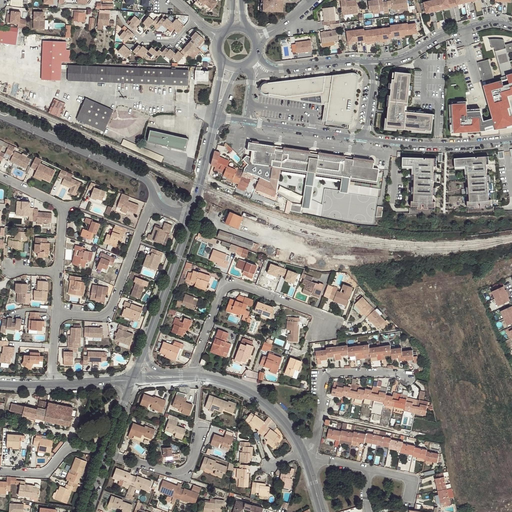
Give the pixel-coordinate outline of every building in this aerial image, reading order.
[(205,5),(212,10),(217,3),(215,1),(216,0),(208,0),(205,4),(205,5)] [(263,0),(263,7),(265,9),(265,11),(283,12),(283,0),(263,0)] [(344,0),(336,0),(336,1),(340,1),(342,14),(352,12),(352,14),(358,14),(356,0),(347,1),(347,2),(345,3),(344,0)] [(383,13),(389,12),(388,8),(387,1),(383,2),(383,1),(376,2),(376,0),(369,1),(370,12),(372,11),(383,9),(383,11),(383,13)] [(392,10),(408,8),(406,0),(391,0),(391,1),(387,1),(388,8),(392,8),(392,10)] [(442,10),(439,0),(433,0),(431,1),(434,12),(442,10)] [(453,7),(451,0),(449,0),(448,0),(447,0),(439,0),(442,10),(453,7)] [(434,12),(431,1),(423,2),(426,13),(434,12)] [(323,26),(333,24),(335,24),(333,7),(323,9),(325,21),(323,21),(323,26)] [(84,22),(86,10),(75,10),(74,18),(72,18),(72,22),(74,22),(74,21),(84,22)] [(110,11),(100,10),(99,25),(113,26),(114,21),(109,20),(110,11)] [(25,29),(26,20),(20,19),(20,12),(11,11),(10,23),(18,24),(17,28),(19,28),(25,29)] [(34,11),(33,29),(43,29),(43,17),(43,12),(34,11)] [(135,15),(130,21),(131,22),(128,25),(135,30),(138,27),(136,26),(141,21),(135,15)] [(143,22),(149,27),(152,23),(155,26),(157,23),(160,19),(157,17),(154,21),(148,16),(143,22)] [(165,19),(162,17),(160,19),(157,23),(160,26),(162,24),(167,28),(171,25),(173,22),(167,17),(165,19)] [(178,33),(184,27),(181,25),(182,24),(176,19),(173,22),(171,25),(176,29),(175,30),(178,33)] [(408,23),(399,24),(401,38),(404,37),(404,35),(409,35),(408,25),(408,23)] [(416,23),(408,25),(409,35),(417,33),(416,23)] [(390,26),(390,28),(392,37),(396,36),(397,38),(401,38),(399,24),(390,26)] [(17,28),(0,25),(0,42),(16,45),(19,28),(17,28)] [(119,36),(126,42),(131,36),(132,37),(134,34),(127,27),(124,30),(124,31),(119,36)] [(390,28),(382,29),(383,42),(387,41),(387,39),(392,39),(392,37),(390,28)] [(364,29),(355,30),(357,42),(361,41),(362,43),(365,42),(364,31),(364,29)] [(382,29),(373,30),(374,41),(379,40),(379,42),(383,42),(382,29)] [(357,42),(355,30),(346,31),(348,45),(352,44),(352,42),(357,42)] [(373,30),(364,31),(365,42),(366,44),(370,44),(369,42),(374,41),(373,30)] [(336,31),(321,33),(322,44),(338,41),(336,31)] [(193,39),(190,41),(196,47),(199,44),(198,42),(202,37),(196,32),(191,37),(193,39)] [(205,39),(202,37),(198,42),(199,44),(196,47),(197,48),(205,39)] [(493,39),(490,39),(492,48),(494,47),(496,51),(495,51),(502,76),(495,79),(489,59),(478,62),(483,80),(488,78),(490,83),(485,84),(488,93),(487,93),(493,117),(498,115),(498,118),(492,119),(492,118),(484,121),(480,110),(467,111),(466,102),(449,104),(451,133),(462,132),(461,129),(468,129),(468,132),(486,131),(486,128),(494,127),(495,130),(502,129),(502,128),(511,126),(511,111),(509,100),(507,93),(511,91),(511,92),(511,42),(505,45),(504,40),(501,39),(496,39),(493,39)] [(70,56),(70,50),(66,49),(66,41),(43,41),(42,79),(61,80),(61,61),(69,62),(69,61),(70,56)] [(195,52),(198,49),(196,47),(190,41),(183,50),(189,55),(193,50),(195,52)] [(302,43),(296,44),(297,53),(312,51),(310,41),(301,42),(302,43)] [(137,52),(143,57),(146,53),(149,51),(143,45),(141,47),(139,44),(133,51),(136,54),(137,52)] [(118,51),(126,59),(132,52),(123,45),(118,51)] [(153,56),(157,58),(161,54),(162,52),(159,49),(157,52),(152,47),(149,51),(146,53),(151,58),(153,56)] [(165,55),(170,60),(173,57),(176,54),(170,49),(169,50),(166,47),(162,52),(161,54),(164,56),(165,55)] [(186,58),(189,55),(183,50),(180,52),(178,51),(176,54),(173,57),(179,62),(184,56),(186,58)] [(108,67),(69,65),(68,80),(87,81),(113,82),(151,84),(188,85),(189,70),(164,69),(140,68),(108,67)] [(200,68),(196,67),(195,80),(208,81),(208,71),(200,70),(200,68)] [(409,86),(410,73),(401,72),(394,72),(394,79),(391,79),(391,84),(390,89),(390,96),(389,107),(388,106),(387,111),(389,111),(388,114),(387,114),(386,118),(385,128),(395,129),(411,130),(425,132),(425,130),(431,131),(433,114),(423,113),(406,111),(406,110),(408,95),(409,86)] [(327,105),(325,121),(348,125),(348,124),(349,125),(350,124),(351,123),(358,76),(356,74),(355,74),(352,73),(350,73),(331,75),(327,105)] [(327,105),(331,75),(325,76),(322,93),(284,97),(284,99),(319,104),(324,105),(321,121),(325,121),(327,105)] [(322,93),(325,76),(266,83),(263,83),(262,84),(261,85),(260,87),(260,88),(260,90),(260,92),(262,94),(264,95),(266,95),(268,94),(268,95),(283,97),(284,97),(322,93)] [(60,117),(66,102),(55,97),(49,112),(60,117)] [(76,119),(104,131),(113,110),(85,98),(76,119)] [(385,128),(386,118),(385,118),(384,129),(395,130),(395,129),(385,128)] [(173,135),(150,130),(147,141),(167,146),(185,150),(188,139),(173,135)] [(135,151),(162,162),(164,156),(150,150),(124,139),(121,145),(135,151)] [(274,146),(248,143),(247,151),(253,151),(252,159),(246,156),(242,160),(246,164),(243,170),(252,174),(254,175),(259,178),(269,182),(272,167),(280,168),(279,170),(307,174),(302,206),(310,207),(315,175),(341,179),(340,191),(348,192),(349,180),(370,183),(372,168),(374,160),(353,157),(352,161),(344,160),(344,159),(317,155),(317,157),(309,156),(309,154),(282,150),(282,152),(274,151),(274,146)] [(9,144),(5,152),(12,156),(9,161),(25,168),(30,158),(13,150),(15,146),(9,144)] [(353,157),(274,146),(274,151),(282,152),(282,150),(309,154),(309,156),(317,157),(317,155),(344,159),(344,160),(352,161),(353,157)] [(215,151),(211,165),(216,167),(215,169),(224,173),(225,170),(227,166),(229,161),(219,156),(220,153),(215,151)] [(39,158),(35,156),(30,166),(36,169),(34,174),(43,178),(50,181),(55,170),(40,163),(42,159),(39,158)] [(487,164),(486,156),(477,157),(477,158),(472,159),(472,157),(455,158),(455,167),(465,166),(465,168),(466,174),(468,174),(469,180),(469,187),(470,195),(470,201),(468,201),(468,206),(475,206),(475,208),(480,207),(479,203),(481,203),(481,207),(486,207),(486,205),(492,204),(492,199),(490,199),(489,192),(488,182),(488,174),(487,164)] [(434,167),(434,159),(425,159),(425,160),(420,160),(420,158),(409,158),(409,167),(412,167),(412,169),(412,175),(414,175),(414,180),(414,188),(414,194),(414,202),(411,202),(411,207),(418,207),(418,209),(422,209),(422,205),(424,205),(424,210),(428,210),(429,207),(435,208),(435,202),(433,202),(433,195),(433,188),(434,181),(434,174),(434,167)] [(224,173),(223,175),(226,176),(225,180),(231,182),(231,180),(238,183),(243,172),(232,168),(227,166),(225,170),(224,173)] [(269,182),(276,192),(279,170),(280,168),(272,167),(269,182)] [(65,175),(67,171),(63,169),(61,168),(57,175),(63,178),(62,181),(71,186),(71,188),(69,192),(74,195),(80,182),(65,175)] [(252,174),(243,170),(243,172),(238,183),(237,187),(245,190),(246,186),(247,187),(251,176),(252,174)] [(274,197),(276,192),(269,182),(259,178),(255,189),(274,197)] [(95,184),(90,182),(87,189),(92,191),(90,196),(96,199),(101,201),(105,192),(93,188),(95,184)] [(127,202),(128,197),(121,194),(117,205),(122,206),(121,209),(120,212),(125,214),(127,211),(135,214),(138,206),(132,204),(132,205),(129,204),(129,203),(127,202)] [(34,208),(34,207),(30,207),(30,202),(17,201),(16,209),(21,209),(21,216),(30,216),(33,217),(34,208)] [(51,222),(52,213),(38,212),(38,209),(34,208),(33,217),(33,220),(33,221),(36,221),(43,222),(51,222)] [(242,217),(229,212),(225,223),(238,228),(242,217)] [(84,222),(89,224),(90,224),(88,231),(87,230),(85,229),(83,234),(87,236),(86,238),(91,239),(94,233),(96,234),(100,223),(99,223),(99,222),(96,221),(95,222),(92,221),(92,220),(86,218),(84,222)] [(163,233),(165,234),(167,235),(171,225),(164,222),(161,229),(154,226),(150,235),(149,239),(159,243),(163,233)] [(120,231),(122,227),(115,225),(111,235),(107,234),(104,242),(108,244),(108,242),(116,245),(118,240),(121,241),(124,232),(122,231),(120,231)] [(23,232),(15,231),(14,238),(14,239),(11,239),(11,238),(9,238),(8,246),(10,246),(13,247),(12,250),(20,251),(21,247),(23,248),(24,241),(27,241),(27,235),(25,235),(25,232),(23,232)] [(253,242),(219,231),(217,237),(237,244),(256,250),(258,245),(253,243),(253,242)] [(199,233),(197,238),(216,243),(217,238),(199,233)] [(44,254),(48,254),(49,254),(49,243),(47,243),(47,238),(35,238),(34,252),(38,252),(38,256),(44,256),(44,254)] [(228,250),(235,253),(235,252),(237,247),(231,244),(229,247),(228,250)] [(84,259),(87,260),(90,261),(92,252),(84,250),(85,248),(75,245),(74,250),(75,250),(74,254),(75,255),(73,264),(84,267),(85,262),(84,261),(84,259)] [(162,252),(151,248),(150,252),(151,253),(150,256),(146,267),(156,271),(162,252)] [(209,260),(217,263),(223,265),(222,267),(226,268),(228,261),(227,261),(224,260),(225,257),(226,255),(213,250),(209,260)] [(105,271),(108,263),(110,261),(108,260),(110,256),(101,252),(100,256),(101,257),(97,268),(105,271)] [(248,272),(247,275),(247,277),(252,278),(256,266),(239,259),(236,267),(243,270),(248,272)] [(192,264),(186,262),(182,274),(185,275),(187,269),(190,270),(192,264)] [(270,263),(267,273),(276,276),(277,274),(282,275),(284,269),(270,263)] [(297,273),(284,269),(282,275),(285,277),(284,280),(293,283),(297,273)] [(195,282),(195,284),(206,288),(209,276),(193,271),(192,274),(188,272),(186,281),(189,282),(190,280),(195,282)] [(302,274),(301,278),(303,279),(307,280),(305,284),(303,290),(311,293),(310,294),(319,297),(323,285),(319,283),(318,284),(311,282),(313,278),(302,274)] [(69,280),(70,280),(72,280),(71,285),(69,285),(68,293),(82,295),(84,282),(82,282),(83,278),(70,276),(69,280)] [(35,290),(34,296),(47,297),(48,283),(46,281),(38,281),(37,290),(35,290)] [(145,285),(136,282),(131,295),(140,298),(145,285)] [(19,302),(30,303),(30,293),(26,293),(27,284),(16,283),(15,293),(17,293),(19,293),(19,302)] [(342,293),(340,292),(336,291),(337,288),(333,286),(331,291),(329,298),(333,299),(333,301),(346,306),(349,296),(352,288),(343,284),(341,289),(344,290),(342,293)] [(106,292),(108,292),(108,287),(93,285),(90,298),(95,299),(96,298),(105,300),(106,295),(106,292)] [(493,292),(496,299),(509,293),(507,290),(506,291),(504,287),(493,292)] [(496,299),(499,306),(510,301),(509,297),(510,297),(509,293),(496,299)] [(182,303),(186,305),(189,305),(188,307),(194,310),(197,301),(193,299),(194,298),(185,295),(184,299),(179,297),(175,306),(180,308),(182,303)] [(239,312),(239,313),(243,315),(242,318),(246,319),(249,312),(245,310),(248,301),(237,297),(236,301),(230,299),(226,309),(232,311),(232,310),(239,312)] [(362,297),(361,299),(358,301),(355,304),(365,314),(368,316),(367,317),(378,328),(381,326),(383,328),(387,324),(362,297)] [(123,306),(125,306),(126,307),(126,308),(124,308),(121,316),(126,317),(127,315),(133,317),(133,319),(138,321),(142,307),(125,301),(123,306)] [(254,311),(262,314),(264,315),(264,314),(270,316),(273,308),(258,302),(254,311)] [(511,306),(501,311),(504,319),(511,315),(511,306)] [(40,317),(39,317),(30,316),(29,320),(32,320),(31,330),(42,330),(42,326),(42,321),(40,321),(40,317)] [(299,318),(290,317),(289,321),(287,320),(286,330),(291,330),(290,334),(289,334),(288,341),(297,342),(298,330),(296,330),(296,325),(297,321),(299,322),(299,318)] [(3,319),(0,332),(5,333),(6,332),(6,330),(15,331),(15,329),(20,330),(22,319),(16,318),(16,321),(16,323),(12,323),(12,321),(13,319),(8,318),(8,320),(3,319)] [(188,324),(190,320),(185,318),(183,323),(179,321),(179,319),(175,318),(173,324),(174,325),(171,332),(182,336),(184,331),(185,329),(186,329),(188,330),(189,325),(188,324)] [(128,327),(120,323),(118,328),(119,329),(118,332),(116,335),(115,339),(129,345),(133,334),(127,331),(128,327)] [(68,346),(68,350),(69,350),(76,350),(76,346),(80,345),(79,330),(79,327),(72,327),(72,330),(70,330),(70,338),(70,346),(68,346)] [(102,329),(83,329),(83,336),(83,338),(88,338),(88,339),(102,339),(102,329)] [(218,330),(215,338),(218,339),(214,350),(223,353),(223,352),(227,353),(231,344),(225,342),(228,333),(218,330)] [(218,339),(215,338),(210,351),(222,355),(223,353),(214,350),(218,339)] [(248,354),(250,355),(254,346),(251,345),(252,342),(243,338),(234,360),(240,362),(241,360),(245,362),(246,358),(248,354)] [(8,341),(0,341),(0,345),(3,346),(2,354),(1,354),(0,363),(10,364),(11,358),(9,358),(9,355),(11,355),(14,355),(15,347),(8,347),(8,341)] [(163,341),(160,351),(166,353),(165,355),(176,359),(180,348),(182,348),(183,344),(174,341),(173,345),(163,341)] [(270,350),(272,345),(271,345),(268,344),(265,343),(264,342),(261,350),(266,351),(267,349),(270,350)] [(356,359),(364,358),(364,355),(370,354),(371,358),(377,357),(378,360),(386,359),(385,356),(392,355),(392,359),(399,358),(399,361),(403,361),(403,363),(407,363),(407,360),(414,360),(414,363),(418,363),(417,356),(414,357),(412,350),(402,351),(402,348),(391,349),(391,345),(369,348),(369,344),(348,347),(348,345),(327,348),(327,350),(316,351),(318,364),(322,364),(321,360),(328,359),(328,357),(334,357),(335,361),(342,360),(342,356),(349,355),(349,357),(356,356),(356,359)] [(77,354),(77,350),(76,350),(69,350),(70,354),(70,356),(64,356),(64,363),(73,363),(73,354),(77,354)] [(30,363),(33,363),(39,363),(39,361),(43,361),(43,356),(40,356),(40,353),(30,352),(30,355),(24,355),(24,361),(22,364),(28,368),(30,363)] [(88,358),(84,358),(84,366),(89,366),(89,363),(93,363),(99,363),(103,363),(103,361),(107,361),(107,357),(106,357),(106,353),(88,353),(88,358)] [(270,368),(270,369),(276,372),(281,359),(268,354),(267,357),(263,356),(259,365),(263,366),(264,366),(270,368)] [(296,370),(298,370),(301,361),(290,357),(284,372),(294,376),(296,370)] [(299,371),(298,370),(296,370),(294,376),(284,372),(284,374),(296,378),(299,371)] [(404,411),(425,415),(428,401),(414,399),(413,402),(407,401),(407,399),(402,398),(403,395),(394,392),(393,396),(386,395),(387,393),(380,391),(381,388),(373,386),(372,390),(366,388),(365,390),(359,389),(360,385),(352,383),(351,387),(344,385),(345,384),(335,382),(332,395),(342,397),(343,395),(363,400),(364,398),(385,402),(384,405),(405,409),(404,411)] [(183,401),(185,398),(186,394),(177,392),(177,393),(175,398),(172,406),(180,409),(180,408),(183,408),(181,411),(181,412),(189,415),(193,405),(185,402),(183,401)] [(152,404),(151,405),(150,408),(158,411),(157,411),(162,413),(166,401),(155,397),(154,398),(144,394),(140,405),(148,407),(149,404),(149,403),(152,404)] [(226,408),(225,410),(233,413),(236,403),(229,401),(228,402),(209,395),(205,407),(209,409),(209,411),(213,412),(214,409),(221,411),(223,409),(223,407),(226,408)] [(72,408),(39,401),(37,409),(38,409),(35,418),(67,425),(68,425),(72,408)] [(10,411),(21,414),(22,406),(12,403),(10,411)] [(27,416),(35,418),(38,409),(37,409),(22,406),(21,414),(22,414),(22,415),(27,416)] [(176,426),(179,418),(169,414),(167,417),(167,419),(169,419),(165,430),(173,433),(174,431),(176,432),(175,434),(174,436),(182,439),(186,429),(176,426)] [(278,435),(268,427),(266,426),(263,424),(264,422),(255,415),(253,417),(250,414),(244,422),(250,426),(252,425),(255,427),(259,430),(257,432),(260,434),(267,439),(269,440),(268,442),(273,446),(279,438),(276,437),(278,435)] [(145,434),(144,435),(144,436),(152,439),(155,429),(148,427),(148,426),(145,425),(144,427),(133,423),(128,437),(132,438),(133,434),(141,437),(142,435),(142,433),(145,434)] [(96,426),(89,426),(90,435),(96,435),(96,434),(102,434),(102,429),(96,429),(96,426)] [(379,435),(373,434),(367,433),(367,434),(354,431),(354,432),(342,430),(341,431),(329,429),(328,437),(340,440),(340,439),(352,441),(352,444),(357,446),(358,441),(365,443),(365,442),(389,447),(389,448),(401,450),(401,452),(413,454),(413,456),(425,458),(425,460),(437,462),(439,453),(427,451),(427,450),(415,447),(415,445),(403,443),(403,442),(391,439),(391,438),(386,437),(387,432),(380,431),(379,435)] [(231,443),(233,438),(234,437),(225,434),(224,437),(214,434),(210,444),(218,446),(219,444),(220,443),(222,443),(222,445),(221,445),(229,448),(231,443)] [(19,445),(21,445),(21,441),(24,441),(24,436),(7,435),(6,446),(19,447),(19,445)] [(41,439),(35,438),(33,445),(37,446),(37,444),(38,441),(40,442),(40,444),(38,454),(39,455),(42,456),(43,455),(44,452),(51,453),(53,441),(47,440),(41,439)] [(249,463),(249,459),(250,456),(252,457),(252,447),(249,447),(249,442),(240,442),(240,446),(243,446),(242,452),(240,452),(240,462),(249,463)] [(163,457),(166,456),(172,456),(172,459),(172,460),(180,459),(179,454),(172,454),(171,447),(163,448),(163,457)] [(216,469),(215,471),(214,474),(222,477),(223,473),(225,473),(227,467),(215,462),(216,461),(204,457),(200,469),(204,470),(205,468),(212,471),(213,470),(213,469),(216,469)] [(68,472),(66,480),(69,481),(77,484),(86,461),(76,458),(70,473),(68,472)] [(246,478),(246,473),(247,469),(249,469),(249,465),(240,465),(239,469),(237,468),(237,478),(239,478),(238,486),(248,487),(248,478),(246,478)] [(130,485),(133,476),(130,474),(130,473),(116,468),(112,478),(120,480),(118,484),(125,486),(125,487),(128,488),(130,485)] [(291,471),(286,470),(285,474),(281,473),(280,479),(282,479),(281,482),(281,486),(290,488),(292,479),(290,478),(291,475),(293,475),(294,469),(291,468),(291,471)] [(449,474),(448,472),(436,474),(437,478),(435,479),(437,485),(439,495),(441,503),(439,503),(440,507),(451,505),(444,475),(449,474)] [(128,488),(127,492),(133,495),(135,489),(140,490),(141,488),(148,491),(151,481),(144,478),(144,480),(141,478),(141,477),(137,476),(136,477),(133,476),(130,485),(128,488)] [(6,491),(10,491),(11,484),(11,477),(7,477),(6,482),(2,482),(2,483),(0,483),(0,493),(6,493),(6,491)] [(180,488),(182,484),(178,483),(177,486),(163,480),(159,490),(167,493),(167,492),(174,495),(173,497),(171,501),(172,502),(171,504),(174,505),(177,498),(180,488)] [(25,482),(20,481),(20,485),(18,495),(31,497),(38,498),(40,488),(35,488),(34,488),(34,486),(25,484),(25,482)] [(75,491),(78,484),(77,484),(69,481),(67,484),(66,484),(65,488),(60,486),(59,490),(56,499),(67,503),(71,490),(75,491)] [(252,482),(251,496),(252,497),(253,494),(255,494),(255,492),(259,492),(258,495),(268,496),(269,487),(265,486),(265,484),(252,482)] [(184,489),(180,488),(177,498),(180,499),(181,497),(188,500),(195,503),(198,494),(191,491),(190,493),(187,491),(187,489),(184,488),(184,489)] [(122,508),(122,510),(120,511),(129,511),(132,505),(122,501),(123,500),(111,496),(107,507),(111,509),(112,506),(119,509),(120,507),(122,508)] [(222,511),(224,501),(210,499),(210,501),(205,500),(203,511),(222,511)] [(138,501),(133,511),(149,511),(147,511),(146,511),(140,511),(139,511),(139,509),(141,504),(142,503),(138,501)] [(236,511),(261,511),(262,508),(239,501),(236,511)]
